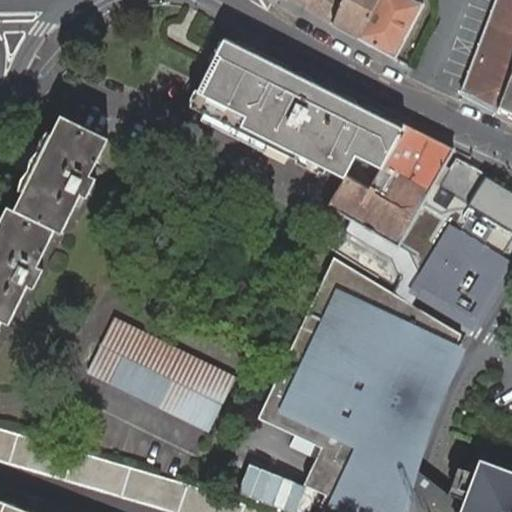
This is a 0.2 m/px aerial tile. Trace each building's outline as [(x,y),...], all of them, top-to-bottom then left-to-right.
[(292,0),(307,9),(313,0),(292,0)] [(313,0),(307,9),(334,26),(344,0),(313,0)] [(378,0),(344,0),(334,26),(358,39),(378,0)] [(378,0),(358,39),(395,59),(424,5),(414,0),(378,0)] [(496,0),(462,94),(470,99),(507,0),(496,0)] [(511,0),(507,0),(470,99),(495,111),(511,67),(511,0)] [(396,140),(405,125),(391,118),(390,121),(378,117),(377,113),(254,52),(256,50),(239,41),(235,43),(225,38),(190,106),(293,158),(295,154),(346,179),(350,173),(371,185),(396,140)] [(511,69),(495,111),(496,112),(511,117),(511,69)] [(102,153),(109,138),(62,116),(15,210),(8,207),(0,222),(0,327),(3,320),(10,324),(29,285),(35,288),(44,269),(38,266),(56,230),(63,233),(82,195),(88,197),(97,178),(91,175),(102,153)] [(454,149),(405,125),(396,140),(371,185),(350,173),(346,179),(324,215),(328,217),(338,223),(344,213),(356,220),(352,231),(403,261),(410,277),(399,296),(411,304),(422,287),(476,318),(511,255),(511,230),(470,205),(467,211),(458,210),(449,211),(442,214),(436,218),(431,224),(416,214),(454,149)] [(335,257),(259,418),(321,447),(304,484),(325,495),(320,507),(332,511),(399,511),(403,488),(406,487),(406,483),(405,482),(405,481),(409,464),(411,458),(412,458),(415,457),(416,456),(416,454),(413,451),(421,428),(422,429),(425,427),(425,423),(423,422),(434,393),(437,393),(439,391),(439,390),(437,386),(450,358),(453,360),(455,358),(455,354),(454,353),(462,335),(411,304),(399,296),(335,257)] [(175,349),(115,319),(89,371),(149,401),(209,432),(236,380),(175,349)] [(262,511),(245,505),(188,485),(175,481),(0,428),(0,459),(176,511),(262,511)] [(511,511),(511,471),(482,461),(466,505),(462,511),(511,511)] [(427,477),(409,464),(405,481),(405,482),(406,483),(423,495),(445,511),(462,511),(466,505),(427,477)] [(32,511),(0,499),(0,511),(32,511)] [(317,511),(293,502),(288,511),(317,511)]
